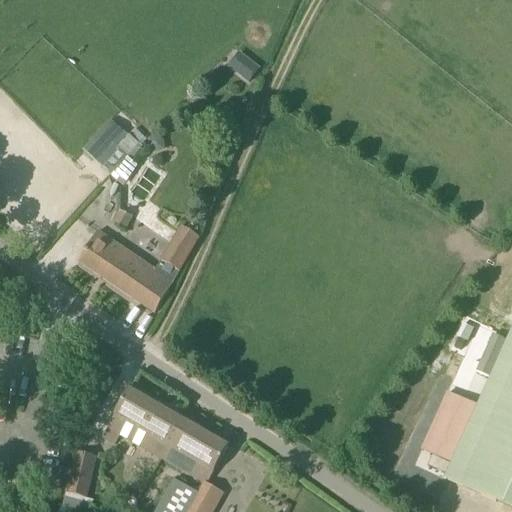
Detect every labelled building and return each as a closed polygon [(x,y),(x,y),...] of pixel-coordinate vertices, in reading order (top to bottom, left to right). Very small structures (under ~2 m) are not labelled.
[(238,54),(227,68),(247,83),(258,69),(238,54)] [(128,137),(124,133),(110,121),(84,151),(111,176),(127,158),(129,160),(146,141),(134,130),(128,137)] [(125,232),(132,219),(119,212),(112,225),(125,232)] [(155,315),(173,284),(200,239),(180,227),(152,276),(135,265),(138,260),(115,245),(112,249),(95,237),(78,262),(155,315)] [(491,335),(473,374),(486,380),(504,341),(491,335)] [(511,511),(511,338),(447,481),(433,474),(421,501),(445,511),(511,511)] [(161,460),(161,459),(167,449),(184,419),(131,388),(114,417),(107,441),(115,445),(119,436),(161,460)] [(462,401),(444,441),(459,447),(476,407),(462,401)] [(184,419),(167,449),(212,475),(229,445),(184,419)] [(77,455),(66,495),(85,500),(95,460),(77,455)] [(175,481),(156,511),(188,511),(198,494),(175,481)] [(198,494),(188,511),(200,511),(213,490),(206,486),(204,484),(198,494)]
